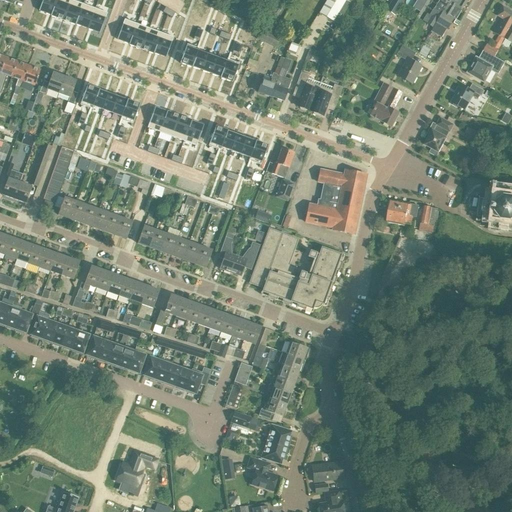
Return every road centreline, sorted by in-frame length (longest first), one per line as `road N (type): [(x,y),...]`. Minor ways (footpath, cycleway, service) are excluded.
road 1 (residential): [(20,32),(389,166)]
road 2 (residential): [(279,315),(217,287),(194,292),(137,270),(121,254),(0,217)]
road 3 (residential): [(389,166),(483,0)]
road 4 (residential): [(333,331),(374,190),(389,166)]
road 5 (residential): [(131,388),(0,341)]
road 6 (unclassified): [(131,388),(87,511)]
